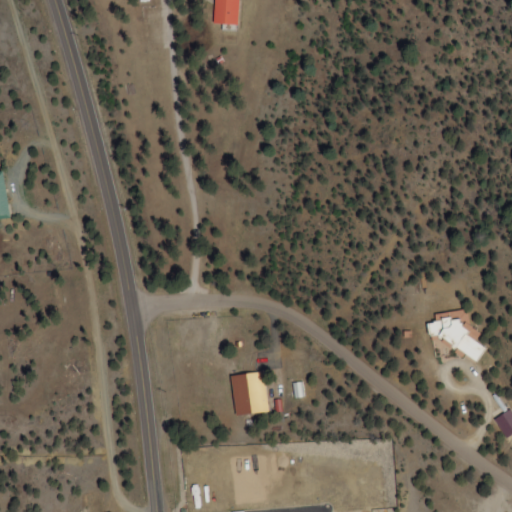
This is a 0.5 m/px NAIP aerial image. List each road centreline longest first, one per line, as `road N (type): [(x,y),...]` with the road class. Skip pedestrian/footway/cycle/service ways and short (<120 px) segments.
road 1 (secondary): [(158,511),(133,307),(53,0)]
road 2 (residential): [(511,485),(446,443),(296,313),(249,299),(133,307)]
